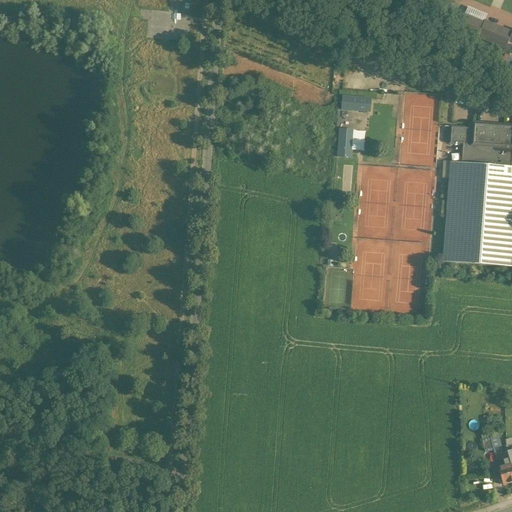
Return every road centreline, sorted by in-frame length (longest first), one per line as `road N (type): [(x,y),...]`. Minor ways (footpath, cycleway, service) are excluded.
road 1 (unclassified): [(180,511),(217,0)]
road 2 (track): [(183,470),(0,434)]
